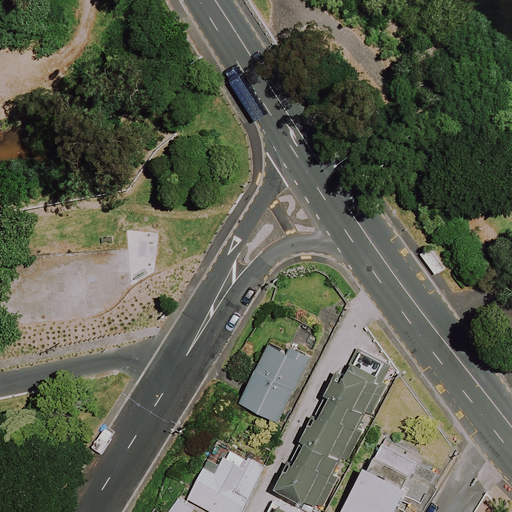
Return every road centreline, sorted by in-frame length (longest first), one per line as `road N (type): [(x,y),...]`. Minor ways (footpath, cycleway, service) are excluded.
road 1 (residential): [(92,511),(187,346),(326,170)]
road 2 (secondary): [(326,170),(367,238),(511,431)]
road 3 (unknown): [(247,511),(334,350),(394,274)]
road 4 (secondary): [(216,0),(326,170)]
